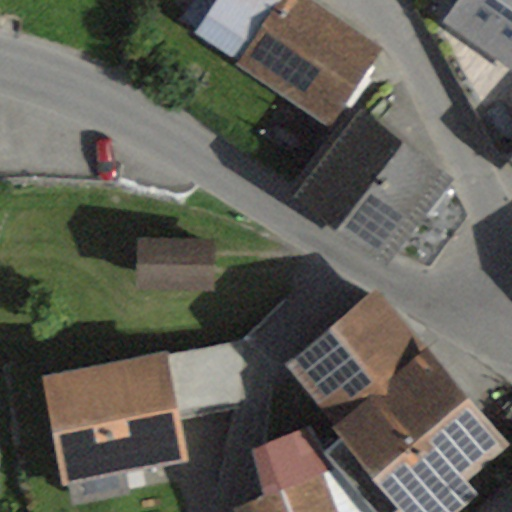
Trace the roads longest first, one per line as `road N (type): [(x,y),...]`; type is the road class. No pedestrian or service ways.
road 1 (tertiary): [(0,61),(129,115),(237,176),(382,276),(485,294)]
road 2 (residential): [(485,294),(479,185),(431,86),(376,0)]
